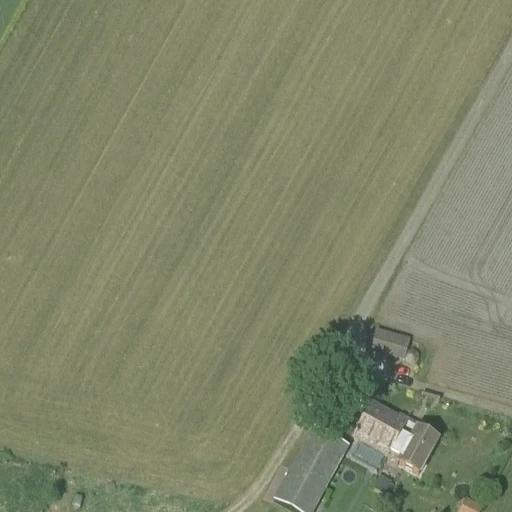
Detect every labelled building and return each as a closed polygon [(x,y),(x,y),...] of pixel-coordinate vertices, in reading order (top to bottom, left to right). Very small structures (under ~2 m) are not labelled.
[(375,332),(369,355),(403,364),(409,341),(375,332)] [(405,357),(404,358),(404,359),(404,360),(404,361),(404,362),(405,363),(406,364),(406,365),(407,366),(408,366),(409,367),(410,367),(411,367),(412,367),(413,367),(413,366),(414,366),(415,365),(416,365),(416,364),(417,364),(417,363),(417,362),(418,361),(418,360),(418,359),(417,358),(417,357),(416,356),(415,355),(415,354),(414,354),(413,354),(412,353),(411,353),(410,353),(409,353),(409,354),(408,354),(407,354),(407,355),(406,355),(406,356),(405,356),(405,357)] [(372,406),(352,441),(356,443),(359,444),(386,459),(387,460),(398,466),(397,466),(418,477),(437,442),(417,431),(406,425),(372,406)] [(288,511),(313,511),(348,449),(313,430),(272,503),(288,511)] [(466,503),(460,511),(480,511),(481,510),(467,502),(466,503)]
